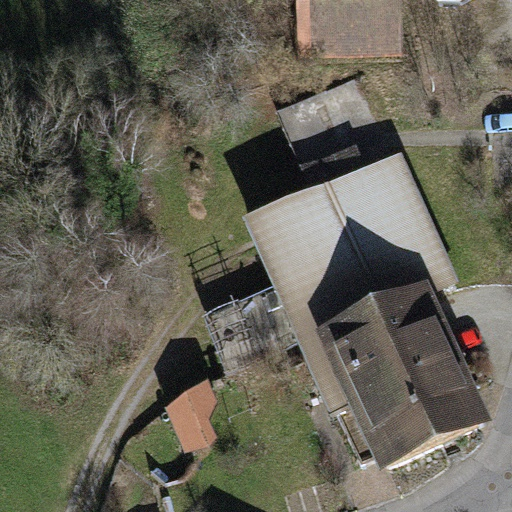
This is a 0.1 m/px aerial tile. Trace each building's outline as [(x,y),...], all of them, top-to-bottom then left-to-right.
[(400,0),(293,0),(295,65),(402,63),(400,0)] [(361,76),(279,105),(305,178),(387,149),(361,76)] [(319,348),(431,297),(461,285),(404,157),(242,229),(331,427),(350,418),(350,415),(319,348)] [(271,296),(205,326),(228,377),(294,348),(271,296)] [(431,297),(319,348),(350,415),(462,364),(431,297)] [(493,430),(462,364),(350,415),(350,418),(382,483),(493,430)] [(208,388),(165,415),(185,459),(210,454),(218,444),(210,429),(218,407),(208,388)]
